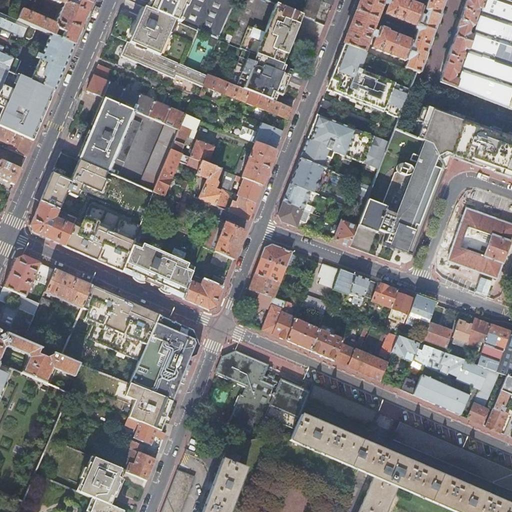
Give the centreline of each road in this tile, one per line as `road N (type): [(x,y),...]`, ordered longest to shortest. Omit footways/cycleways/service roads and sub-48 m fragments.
road 1 (residential): [(511,450),(220,326)]
road 2 (tertiary): [(109,0),(8,236)]
road 3 (residential): [(259,228),(348,0)]
road 4 (residential): [(220,326),(8,236)]
road 5 (residential): [(259,228),(419,282)]
road 6 (residential): [(511,193),(459,183),(419,282)]
road 7 (residential): [(171,454),(220,326)]
